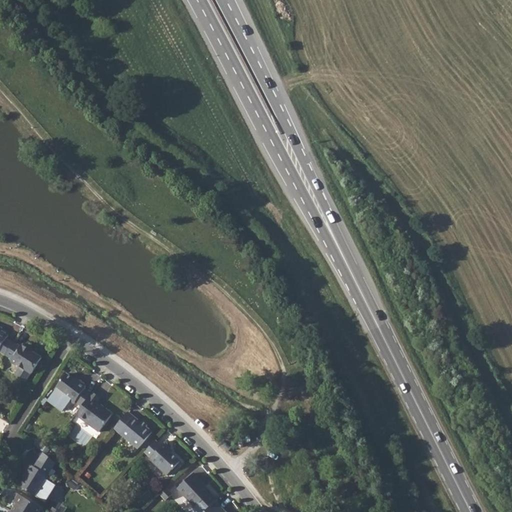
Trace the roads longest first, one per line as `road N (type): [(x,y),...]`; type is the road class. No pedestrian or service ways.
road 1 (residential): [(0,298),(134,378),(184,422),(261,511)]
road 2 (primary): [(202,0),(358,287)]
road 3 (primary): [(358,287),(243,39)]
road 4 (primary): [(470,511),(358,287)]
